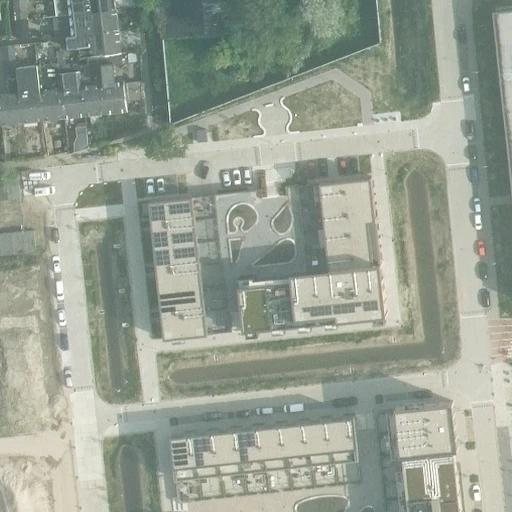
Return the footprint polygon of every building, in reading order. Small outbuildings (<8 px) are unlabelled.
[(26,0),(12,0),(14,12),(27,11),(26,0)] [(56,0),(58,17),(69,15),(86,13),(116,10),(114,0),(56,0)] [(249,0),(158,0),(162,37),(252,29),(249,0)] [(511,8),(502,10),(511,102),(511,8)] [(69,15),(70,25),(65,26),(66,37),(67,37),(118,32),(116,10),(86,13),(69,15)] [(14,19),(16,39),(30,38),(28,18),(14,19)] [(91,55),(100,55),(121,52),(118,32),(67,37),(68,49),(79,47),(80,57),(91,55)] [(0,47),(1,50),(2,64),(4,77),(4,79),(17,77),(16,67),(13,46),(0,47)] [(57,52),(58,63),(64,117),(85,114),(80,66),(65,68),(63,52),(57,52)] [(124,83),(124,81),(114,82),(112,64),(122,63),(121,52),(100,55),(105,112),(127,110),(126,99),(139,98),(137,81),(124,83)] [(91,55),(80,57),(80,58),(88,56),(89,65),(80,66),(85,114),(105,112),(100,55),(91,55)] [(37,65),(43,119),(64,117),(58,63),(37,65)] [(17,79),(22,122),(43,119),(37,65),(16,67),(17,79)] [(0,115),(1,124),(22,122),(17,79),(8,80),(9,94),(0,94),(0,115)] [(372,177),(150,201),(164,339),(172,338),(184,337),(247,330),(259,329),(273,327),(285,326),(300,324),(312,323),(326,322),(338,320),(374,316),(386,315),(388,315),(382,263),(381,263),(372,177)] [(454,511),(448,450),(451,450),(459,449),(453,401),(446,402),(395,408),(400,455),(403,455),(409,511),(454,511)] [(343,417),(332,418),(333,426),(337,462),(360,460),(355,416),(343,417)] [(321,419),(310,420),(311,428),(314,464),(337,462),(333,426),(332,418),(321,419)] [(298,422),(287,423),(288,430),(292,467),(314,464),(311,428),(310,420),(298,422)] [(275,424),(264,425),(265,433),(269,469),(292,467),(288,430),(287,423),(275,424)] [(252,427),(242,428),(242,435),(246,472),(269,469),(265,433),(264,425),(252,427)] [(230,429),(219,430),(220,438),(224,474),(246,472),(242,435),(242,428),(230,429)] [(207,432),(196,433),(197,440),(201,476),(224,474),(220,438),(219,430),(207,432)] [(184,434),(171,435),(172,443),(176,479),(201,476),(197,440),(196,433),(184,434)]
